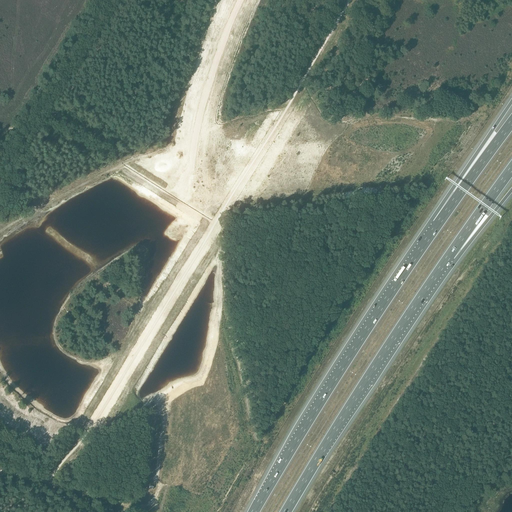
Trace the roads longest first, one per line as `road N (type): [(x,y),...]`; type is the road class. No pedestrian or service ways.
road 1 (motorway): [(435,226),(253,511)]
road 2 (motorway): [(285,511),(434,277)]
road 3 (track): [(103,0),(0,166)]
road 4 (motorway): [(511,100),(435,226)]
road 5 (motorway): [(434,277),(511,168)]
road 6 (motorway): [(511,121),(435,226)]
